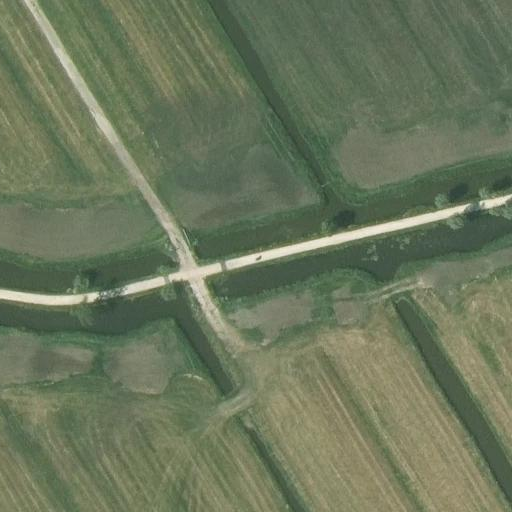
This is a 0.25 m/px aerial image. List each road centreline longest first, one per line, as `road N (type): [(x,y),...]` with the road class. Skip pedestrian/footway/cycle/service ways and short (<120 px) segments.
road 1 (track): [(0,294),(84,300),(511,199)]
road 2 (track): [(189,275),(212,315),(238,334),(278,333),(346,299),(511,255)]
road 3 (track): [(189,275),(22,0)]
